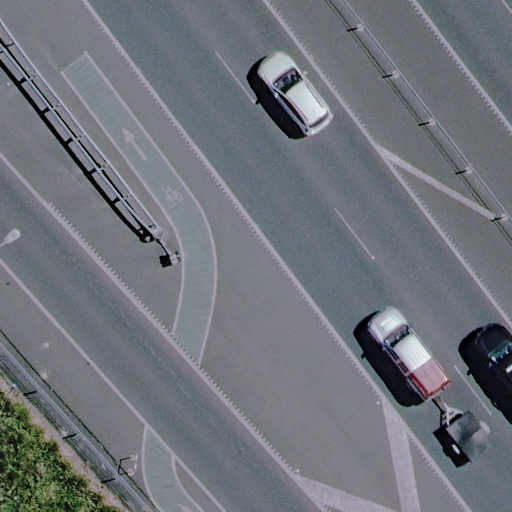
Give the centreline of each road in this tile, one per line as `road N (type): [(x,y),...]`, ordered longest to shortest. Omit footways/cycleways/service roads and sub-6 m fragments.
road 1 (motorway): [(511,447),(170,0)]
road 2 (motorway): [(275,511),(0,210)]
